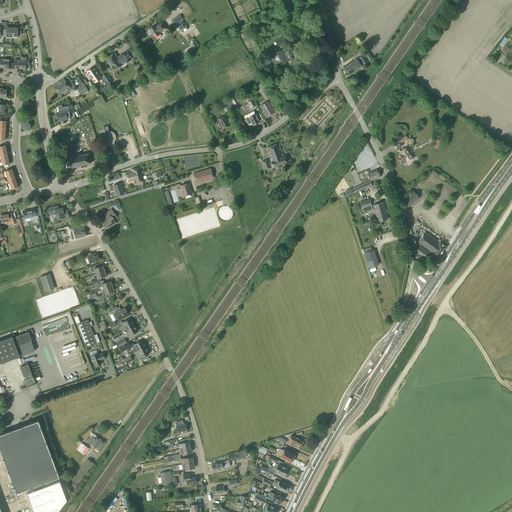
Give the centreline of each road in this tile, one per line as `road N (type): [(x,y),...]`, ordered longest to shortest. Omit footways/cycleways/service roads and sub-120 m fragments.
road 1 (residential): [(210,511),(192,416),(176,379),(119,267),(63,188)]
road 2 (unclassified): [(63,188),(150,157),(246,142),(340,80)]
road 3 (unclassified): [(416,275),(391,184),(340,80)]
road 4 (primary): [(341,422),(430,289)]
road 5 (unclassified): [(39,80),(58,77),(173,0)]
road 6 (primary): [(424,288),(341,422)]
